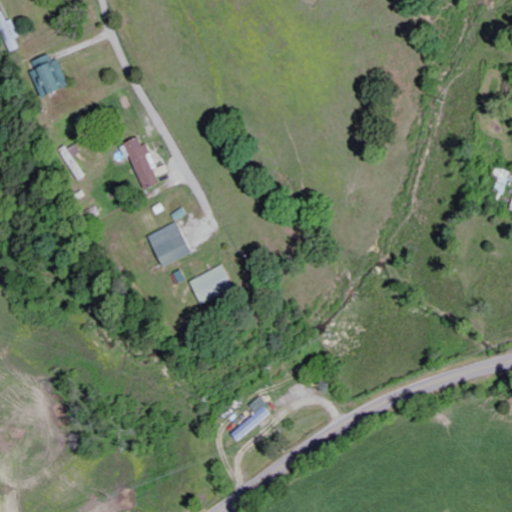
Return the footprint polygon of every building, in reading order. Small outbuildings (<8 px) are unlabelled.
[(26,48),(22,39),(26,37),(17,19),(13,21),(9,12),(1,16),(18,52),(26,48)] [(37,72),(50,99),(77,86),(64,60),(59,62),(55,55),(39,62),(42,70),(37,72)] [(136,157),(151,191),(166,184),(160,170),(163,169),(152,144),(148,146),(145,138),(125,147),(131,159),(136,157)] [(498,175),(503,176),(500,190),(511,193),(511,192),(511,171),(500,168),(498,175)] [(198,254),(183,222),(154,236),(169,268),(198,254)] [(196,281),(207,305),(241,290),(230,265),(196,281)] [(280,414),(267,397),(256,406),(263,415),(237,434),(243,442),(280,414)]
